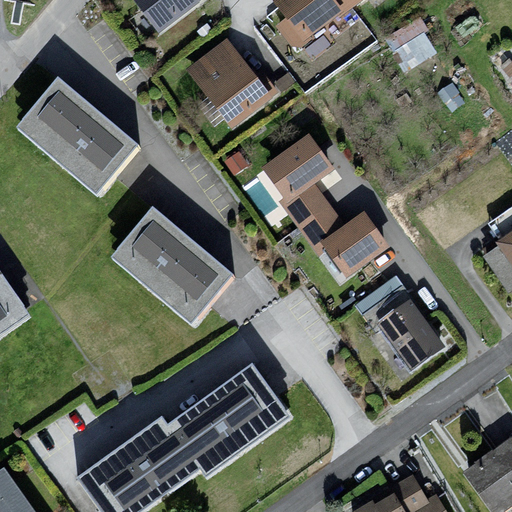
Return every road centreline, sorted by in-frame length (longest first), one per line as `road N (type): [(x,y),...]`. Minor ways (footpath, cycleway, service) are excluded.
road 1 (unknown): [(265,305),(53,13)]
road 2 (residential): [(286,511),(511,347)]
road 3 (unknown): [(56,470),(265,305)]
road 4 (unknown): [(367,452),(265,305)]
